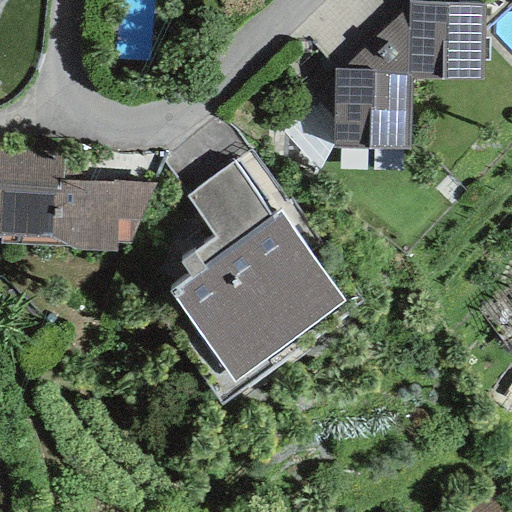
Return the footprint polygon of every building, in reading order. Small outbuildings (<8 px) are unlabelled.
[(483,4),(408,2),(408,7),(407,72),(406,78),(412,78),(482,80),(483,4)] [(407,72),(408,7),(341,71),(407,72)] [(410,150),(412,78),(406,78),(407,72),(341,71),(332,70),(331,148),(410,150)] [(64,143),(0,141),(0,245),(63,246),(69,249),(116,252),(117,241),(130,242),(158,186),(60,182),(64,143)] [(202,264),(271,216),(233,163),(187,196),(216,237),(180,263),(190,277),(205,267),(202,264)] [(345,303),(279,210),(271,216),(202,264),(205,267),(190,277),(170,292),(234,381),(345,303)] [(469,511),(503,511),(491,495),(469,511)]
